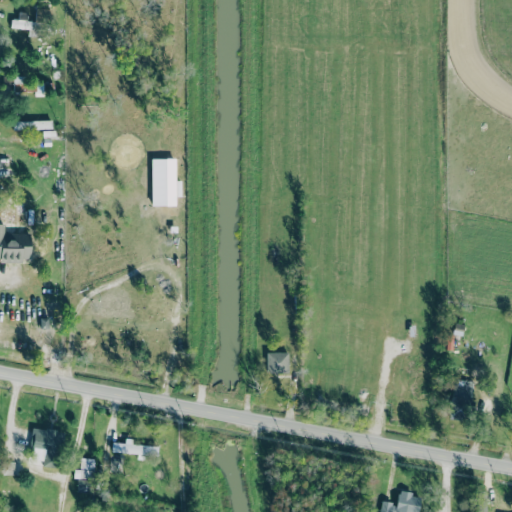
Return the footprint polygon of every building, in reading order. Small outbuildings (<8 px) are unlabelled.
[(34,36),(34,21),(26,21),(26,12),(17,11),(17,19),(10,18),(10,27),(28,28),(27,36),(34,36)] [(34,82),(34,76),(12,76),(12,93),(34,94),(34,95),(42,95),(42,82),(34,82)] [(150,205),(174,205),(174,196),(180,196),(180,180),(174,180),(174,158),(150,158),(150,205)] [(0,260),(29,260),(29,233),(13,233),(13,239),(4,239),(3,223),(0,223),(0,260)] [(265,372),(287,372),(287,351),(265,352),(265,372)] [(447,418),(460,420),(462,405),(470,406),(474,382),(453,378),(447,418)] [(56,467),(60,431),(32,428),(29,458),(42,459),(41,466),(56,467)] [(157,445),(111,443),(111,453),(144,455),(157,455),(157,445)] [(78,469),(72,469),(72,478),(92,478),(93,458),(79,458),(78,469)] [(380,501),(378,511),(416,511),(419,495),(397,491),(396,503),(380,501)]
